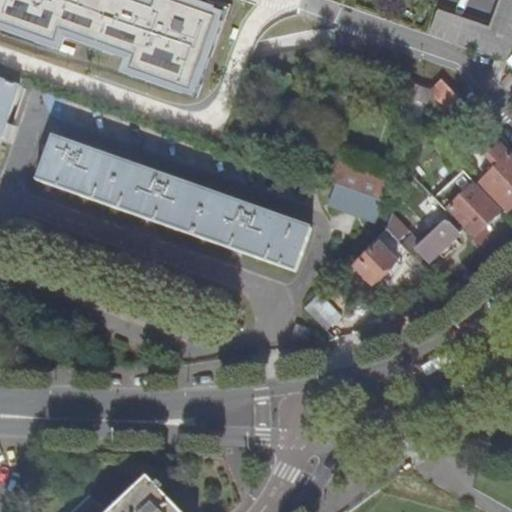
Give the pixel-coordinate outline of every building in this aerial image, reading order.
[(72,70),(93,10),(63,0),(0,0),(0,18),(21,27),(39,33),(31,56),(72,70)] [(508,61),(511,50),(511,0),(501,0),(492,27),(441,10),(432,35),(496,57),(508,61)] [(15,50),(31,56),(39,33),(21,27),(15,50)] [(19,88),(0,81),(0,150),(4,139),(11,141),(15,127),(8,125),(19,88)] [(314,230),(53,138),(36,185),(297,276),(314,230)] [(496,174),(484,184),(511,215),(511,156),(502,147),(487,163),(496,174)] [(323,182),(336,188),(329,210),(376,227),(391,182),(329,160),(323,182)] [(474,187),(476,185),(465,173),(436,202),(446,212),(449,216),(491,261),(504,247),(491,233),(505,218),(474,187)] [(410,195),(404,190),(398,197),(404,201),(410,195)] [(413,235),(393,217),(387,232),(408,255),(413,258),(417,254),(432,266),(463,238),(447,221),(429,237),(422,246),(413,235)] [(402,269),(381,248),(357,271),(378,293),(384,291),(395,279),(402,269)] [(408,255),(398,265),(402,269),(405,272),(416,261),(408,255)] [(304,311),(327,335),(340,320),(318,298),(304,311)] [(0,330),(15,336),(20,323),(0,314),(0,330)] [(15,336),(0,330),(0,345),(9,349),(15,336)] [(148,481),(115,511),(178,511),(163,496),(167,491),(159,485),(155,487),(148,481)]
